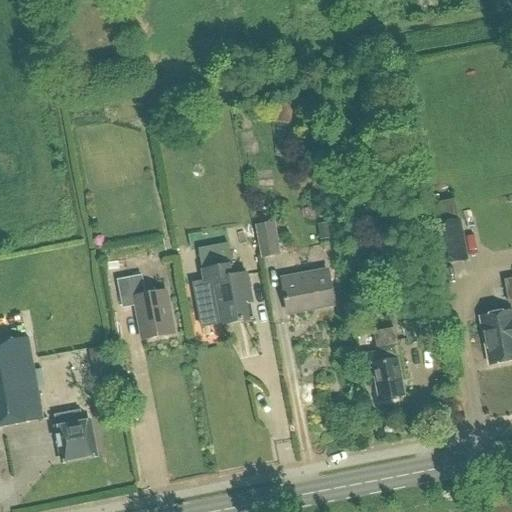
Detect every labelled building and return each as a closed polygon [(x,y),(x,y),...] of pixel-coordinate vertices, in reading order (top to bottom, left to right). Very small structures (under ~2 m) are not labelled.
[(433,269),(468,261),(459,221),(424,228),(433,269)] [(261,259),(280,256),(275,224),(256,227),(261,259)] [(199,251),(203,274),(234,269),(230,246),(199,251)] [(396,295),(420,290),(415,267),(391,271),(396,295)] [(235,280),(234,269),(203,274),(205,285),(194,287),(201,330),(221,326),(221,329),(252,323),(247,295),(250,295),(247,278),(235,280)] [(289,314),(334,305),(328,275),(283,284),(289,314)] [(145,296),(142,278),(118,282),(123,310),(136,307),(143,342),(174,336),(166,292),(145,296)] [(408,346),(425,343),(418,303),(400,307),(408,346)] [(511,313),(496,317),(481,319),(483,329),(490,367),(511,362),(511,313)] [(405,398),(401,376),(404,375),(395,331),(364,337),(372,382),(375,381),(377,385),(379,393),(377,393),(379,405),(396,402),(396,400),(405,398)] [(0,429),(43,422),(28,339),(0,344),(0,429)] [(76,350),(80,380),(106,377),(102,347),(76,350)] [(83,425),(81,413),(56,418),(58,430),(56,430),(63,465),(96,458),(90,424),(83,425)]
